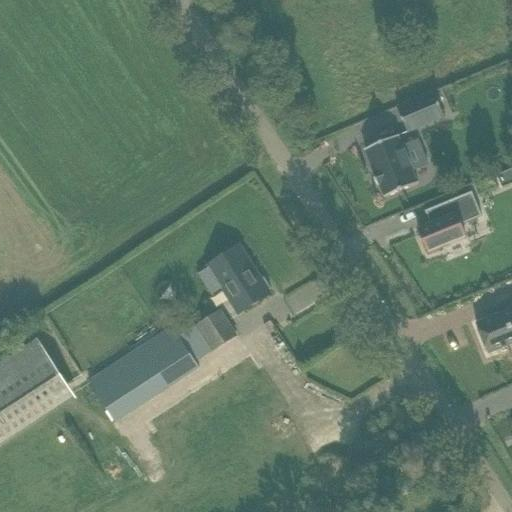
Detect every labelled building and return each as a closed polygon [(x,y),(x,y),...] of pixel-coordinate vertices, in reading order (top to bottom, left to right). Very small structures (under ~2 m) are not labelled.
[(452,93),(474,152),(498,144),(476,84),(452,93)] [(434,92),(397,107),(408,133),(445,118),(434,92)] [(385,198),(418,184),(398,136),(365,150),(375,173),(373,174),(378,186),(380,186),(385,198)] [(511,169),(497,176),(502,188),(511,184),(511,169)] [(420,229),(431,254),(470,238),(464,225),(485,217),(475,193),(428,212),(433,224),(420,229)] [(208,268),(198,274),(211,295),(222,289),(238,315),(253,305),(270,295),(268,292),(271,289),(264,278),(260,280),(239,246),(222,257),(207,266),(208,268)] [(511,342),(511,303),(503,307),(505,311),(475,323),(488,353),(511,342)] [(195,325),(212,352),(237,336),(220,309),(195,325)] [(88,380),(116,422),(200,368),(172,325),(88,380)] [(0,390),(31,371),(25,360),(43,348),(37,338),(0,362),(0,390)]
